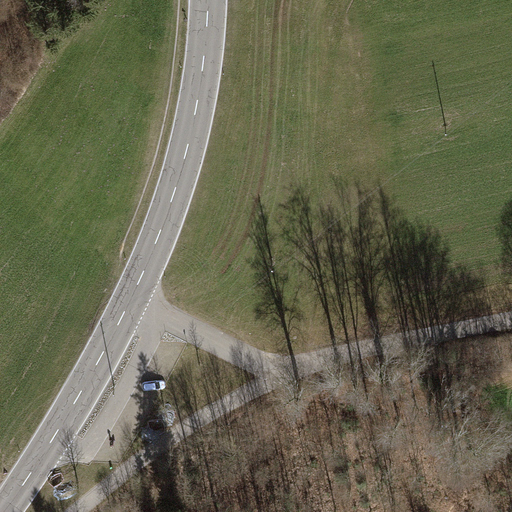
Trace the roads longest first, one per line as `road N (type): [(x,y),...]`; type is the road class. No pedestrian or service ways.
road 1 (secondary): [(4,511),(95,367),(160,233),(186,155),(209,0)]
road 2 (track): [(285,372),(511,320)]
road 3 (track): [(131,300),(285,372)]
